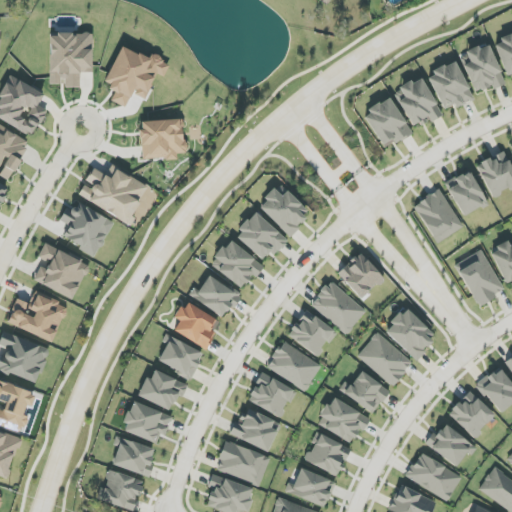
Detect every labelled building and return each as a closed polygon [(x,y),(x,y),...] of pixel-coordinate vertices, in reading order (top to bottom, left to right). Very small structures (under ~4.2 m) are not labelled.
[(93,73),(92,33),(49,34),(50,84),(66,84),(66,87),(80,87),(80,73),(93,73)] [(511,35),(494,42),(506,77),(511,75),(511,35)] [(475,94),(492,87),(493,90),(505,85),(489,44),(459,55),(475,94)] [(126,108),(133,93),(145,99),(157,74),(164,77),(170,63),(151,55),(149,59),(121,46),(103,85),(116,90),(111,101),(126,108)] [(427,75),(444,112),(473,99),(456,62),(427,75)] [(0,119),(33,137),(47,110),(38,106),(44,94),(9,76),(0,94),(0,119)] [(394,92),(413,129),(441,115),(422,77),(394,92)] [(412,133),(389,98),(362,115),(385,150),(412,133)] [(140,122),(142,160),(177,158),(177,153),(185,153),(184,119),(140,122)] [(0,176),(9,181),(30,142),(0,126),(0,176)] [(476,164),(492,198),(511,188),(511,167),(505,152),(476,164)] [(78,195),(127,225),(149,188),(111,165),(105,175),(93,168),(84,183),(85,183),(78,195)] [(464,217),(488,203),(468,170),(445,184),(464,217)] [(0,203),(9,188),(0,183),(0,203)] [(289,236),(310,213),(280,184),(258,207),(289,236)] [(437,244),(463,228),(440,190),(413,206),(437,244)] [(96,256),(113,222),(78,204),(75,211),(67,207),(60,221),(69,225),(62,239),(96,256)] [(288,241),(255,212),(235,236),(262,260),(269,252),(274,257),(288,241)] [(263,266),(229,240),(210,264),(243,291),(263,266)] [(505,284),(511,281),(511,246),(510,247),(508,243),(490,251),(505,284)] [(33,282),(74,300),(89,264),(44,245),(37,261),(41,263),(33,282)] [(455,264),(477,306),(504,292),(482,250),(455,264)] [(361,300),(384,279),(360,253),(337,274),(361,300)] [(192,297),(224,319),(240,296),(208,274),(192,297)] [(366,313),(331,281),(310,304),(345,336),(366,313)] [(7,323),(52,343),(68,306),(34,291),(29,304),(17,299),(7,323)] [(175,319),(179,321),(173,331),(205,350),(220,323),(185,302),(175,319)] [(384,331),(415,360),(437,337),(405,308),(384,331)] [(316,357),(327,342),(329,344),(337,334),(307,311),(288,335),(316,357)] [(50,348),(3,333),(0,340),(0,345),(5,348),(0,363),(0,371),(38,384),(50,348)] [(357,356),(392,387),(413,364),(377,333),(357,356)] [(203,353),(165,335),(162,342),(166,344),(157,363),(191,379),(203,353)] [(266,368),(306,392),(321,365),(282,342),(266,368)] [(501,416),(511,406),(511,384),(498,368),(476,386),(501,416)] [(137,397),(170,411),(176,396),(182,398),(188,385),(154,371),(151,379),(146,377),(137,397)] [(297,392),(262,373),(247,400),(280,418),(289,402),(291,403),(297,392)] [(344,381),(338,393),(376,413),(389,389),(359,373),(352,386),(344,381)] [(0,425),(23,432),(27,416),(34,392),(0,382),(0,425)] [(495,416),(469,391),(448,414),(473,438),(495,416)] [(364,431),(370,419),(332,398),(317,424),(351,443),(359,429),(364,431)] [(172,417),(133,402),(121,431),(157,444),(160,435),(165,437),(172,417)] [(267,452),(281,424),(248,409),(244,419),(239,416),(230,435),(267,452)] [(459,468),(474,445),(441,424),(427,447),(459,468)] [(0,475),(8,478),(20,438),(0,432),(0,475)] [(351,450),(318,433),(304,461),(337,477),(351,450)] [(112,465),(149,478),(154,465),(149,463),(154,449),(116,437),(114,445),(118,447),(112,465)] [(269,456),(224,443),(216,472),(261,485),(269,456)] [(462,474),(417,455),(406,480),(450,500),(462,474)] [(479,490),(510,511),(511,511),(511,479),(494,468),(479,490)] [(335,483),(300,469),(294,485),(288,483),(285,492),(325,508),(335,483)] [(143,480),(107,472),(100,503),(136,510),(143,480)] [(246,511),(254,490),(212,475),(207,487),(212,489),(206,507),(221,511),(246,511)] [(390,511),(432,511),(437,503),(400,486),(388,511),(390,511)] [(317,511),(278,498),(273,511),(317,511)]
